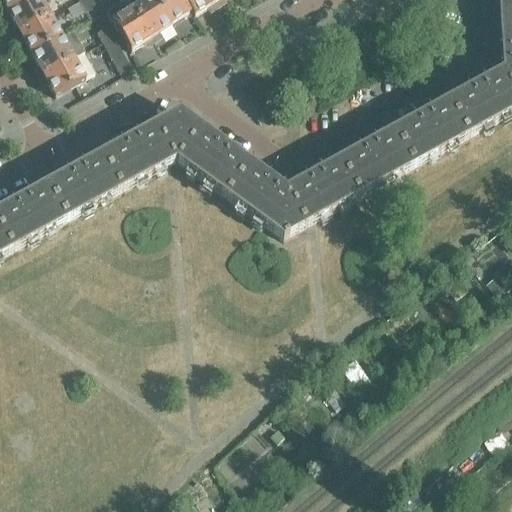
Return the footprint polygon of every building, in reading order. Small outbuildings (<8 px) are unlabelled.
[(0,0),(0,2),(8,16),(36,0),(0,0)] [(36,0),(8,16),(19,37),(50,21),(38,0),(36,0)] [(97,11),(90,0),(87,0),(80,4),(85,14),(97,11)] [(171,29),(152,0),(132,13),(150,42),(171,29)] [(152,0),(171,29),(190,16),(180,0),(152,0)] [(180,0),(190,16),(193,20),(214,7),(209,0),(180,0)] [(511,0),(496,0),(499,32),(511,31),(511,0)] [(112,26),(130,55),(150,42),(132,13),(112,26)] [(19,37),(23,44),(31,58),(61,42),(50,21),(19,37)] [(113,41),(106,28),(98,37),(103,46),(113,41)] [(502,76),(501,77),(511,95),(511,31),(499,32),(502,76)] [(113,41),(103,46),(119,77),(130,71),(113,41)] [(31,58),(42,79),(73,63),(61,42),(31,58)] [(55,101),(85,84),(73,63),(42,79),(55,101)] [(468,142),(477,137),(511,117),(511,95),(501,77),(448,106),(468,142)] [(414,172),(468,142),(448,106),(394,136),(414,172)] [(178,118),(101,160),(121,197),(163,174),(176,167),(178,118)] [(176,167),(225,203),(250,169),(178,118),(176,167)] [(394,136),(340,165),(360,201),(414,172),(394,136)] [(101,160),(46,189),(67,226),(121,197),(101,160)] [(306,231),(360,201),(340,165),(286,195),(306,231)] [(225,203),(270,235),(282,244),(306,231),(286,195),(250,169),(225,203)] [(46,189),(0,214),(0,232),(13,256),(67,226),(46,189)] [(0,232),(0,262),(13,256),(0,232)]
